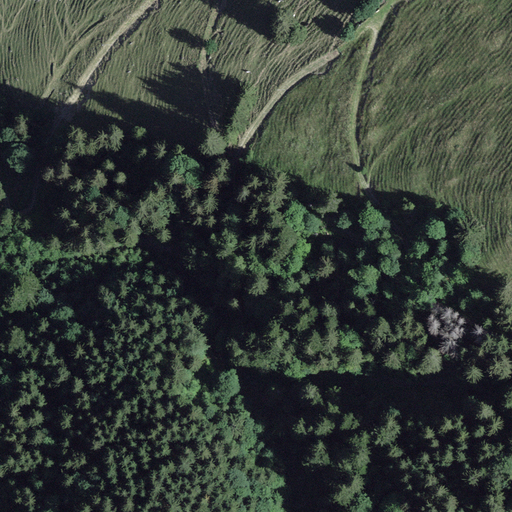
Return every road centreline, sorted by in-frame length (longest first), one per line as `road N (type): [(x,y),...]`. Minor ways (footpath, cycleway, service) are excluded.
road 1 (track): [(221,0),(203,65),(221,160),(230,162),(279,93),(378,16),(359,91),(357,166),(408,240),(415,274),(451,331),(511,370)]
road 2 (track): [(0,140),(41,142),(148,0)]
